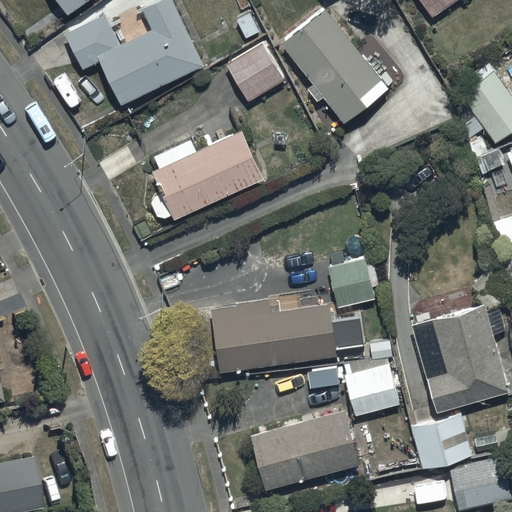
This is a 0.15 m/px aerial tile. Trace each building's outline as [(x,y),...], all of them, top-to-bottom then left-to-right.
[(60,0),(67,10),(82,0),(60,0)] [(120,103),(204,62),(173,0),(150,0),(140,5),(151,26),(120,41),(105,10),(63,30),(82,68),(99,59),(120,103)] [(417,0),(427,15),(451,0),(417,0)] [(280,40),(344,120),(388,84),(325,5),(280,40)] [(285,78),(262,40),(224,62),(248,101),(285,78)] [(511,89),(493,61),(456,87),(474,113),(461,121),(471,135),(484,126),(494,141),(511,129),(511,89)] [(240,127),(197,148),(191,136),(152,156),(158,168),(153,171),(158,181),(162,179),(167,189),(151,197),(161,217),(174,211),(176,217),(264,174),(240,127)] [(481,134),(468,140),(482,171),(504,161),(497,146),(488,150),(481,134)] [(511,212),(493,218),(499,242),(511,238),(511,212)] [(365,255),(326,265),(337,307),(374,297),(372,287),(380,285),(374,264),(367,266),(365,255)] [(503,328),(497,305),(506,294),(493,282),(502,271),(490,261),(472,283),(478,287),(472,296),(479,302),(410,322),(436,411),(509,390),(492,332),(503,328)] [(279,296),(212,306),(221,372),(338,355),(337,343),(365,339),(362,313),(333,318),(330,300),(280,307),(279,296)] [(374,356),(345,361),(356,415),(403,406),(389,337),(371,341),(374,356)] [(347,406),(251,430),(265,487),(361,464),(347,406)] [(494,431),(469,437),(463,412),(410,424),(420,466),(462,457),(497,448),(494,431)] [(0,459),(0,511),(5,511),(40,506),(31,454),(0,459)] [(501,454),(449,466),(459,508),(511,496),(501,454)]
